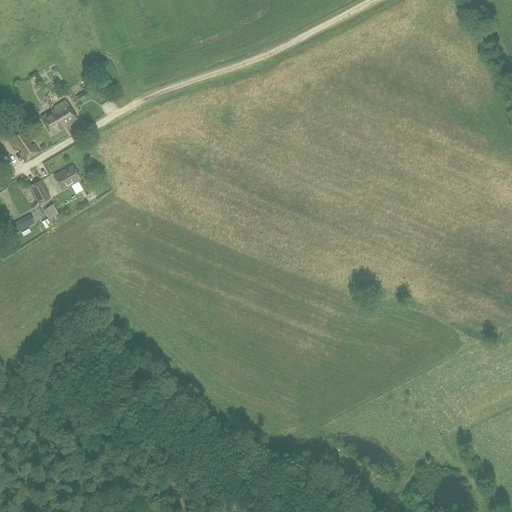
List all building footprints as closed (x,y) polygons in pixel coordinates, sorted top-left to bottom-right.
[(78,102),(89,97),(86,91),(75,97),(78,102)] [(54,106),(55,108),(40,117),(51,135),(77,119),(65,100),(54,106)] [(110,114),(116,110),(111,103),(105,108),(110,114)] [(30,145),(27,140),(30,138),(22,127),(9,137),(16,148),(18,147),(21,152),(20,153),(25,161),(39,151),(34,143),(30,145)] [(60,189),(79,179),(72,166),(53,176),(60,189)] [(39,203),(49,198),(40,181),(29,187),(39,203)] [(48,219),(57,213),(52,204),(43,211),(48,219)] [(30,216),(24,219),(28,227),(34,224),(30,216)]
